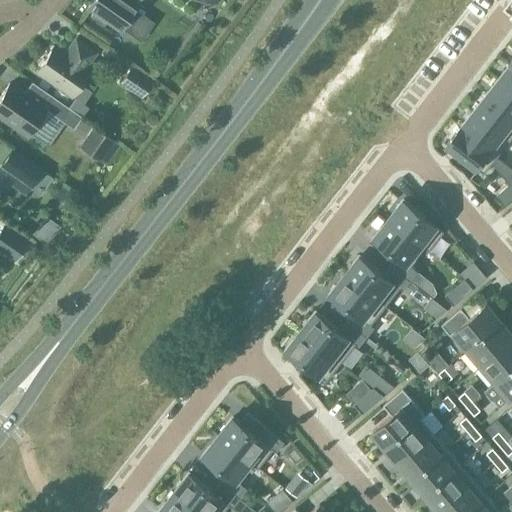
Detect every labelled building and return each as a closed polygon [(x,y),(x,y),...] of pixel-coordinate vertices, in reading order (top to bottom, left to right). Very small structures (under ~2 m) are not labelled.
[(120,32),(123,28),(141,40),(153,23),(135,11),(137,7),(134,5),(137,0),(139,1),(139,0),(88,0),(88,1),(92,3),(88,9),(94,13),(91,16),(104,25),(106,22),(120,32)] [(84,69),(95,53),(76,39),(68,50),(71,52),(67,57),(54,47),(37,72),(72,96),(89,72),(84,69)] [(511,65),(499,80),(511,90),(511,64),(511,65)] [(154,82),(131,67),(119,83),(142,99),(154,82)] [(511,90),(499,80),(486,96),(511,116),(511,90)] [(0,117),(28,137),(46,110),(10,84),(0,97),(0,117)] [(511,116),(486,96),(473,112),(510,141),(511,138),(511,116)] [(75,99),(69,108),(82,117),(83,117),(89,108),(83,104),(75,99)] [(73,129),(82,117),(69,108),(58,100),(50,113),(73,129)] [(461,127),(461,128),(498,157),(510,141),(473,112),(461,127)] [(461,127),(447,145),(484,174),(498,157),(461,128),(461,127)] [(100,161),(114,141),(94,128),(80,147),(100,161)] [(1,167),(30,187),(42,171),(12,150),(1,167)] [(403,200),(389,219),(426,247),(425,248),(429,251),(444,232),(403,200)] [(46,218),(37,230),(34,234),(47,244),(59,228),(54,225),(50,222),(46,218)] [(389,219),(374,237),(398,256),(391,265),(411,281),(418,272),(411,266),(425,248),(426,247),(389,219)] [(26,243),(15,235),(3,251),(15,260),(26,243)] [(360,256),(345,274),(386,306),(400,288),(403,291),(407,286),(411,281),(391,265),(383,274),(360,256)] [(345,274),(330,293),(354,312),(347,321),(367,337),(375,328),(371,325),(386,306),(345,274)] [(465,279),(445,295),(454,305),(474,288),(465,279)] [(411,281),(407,286),(415,292),(419,287),(411,281)] [(442,325),(465,352),(501,322),(495,315),(496,314),(495,312),(494,313),(486,305),(470,318),(462,308),(442,325)] [(316,312),(301,330),(342,362),(356,344),(360,346),(367,337),(347,321),(339,330),(316,312)] [(511,340),(511,334),(508,330),(509,329),(508,328),(506,328),(501,322),(465,352),(466,353),(470,349),(483,365),(511,340)] [(301,330),(286,349),(327,381),(342,362),(301,330)] [(493,385),(511,368),(511,340),(483,365),(496,381),(493,384),(493,385)] [(428,365),(418,352),(410,359),(421,371),(428,365)] [(439,374),(447,383),(453,378),(445,368),(439,374)] [(511,368),(493,385),(508,402),(511,398),(511,368)] [(393,387),(379,375),(372,385),(384,394),(393,387)] [(374,387),(354,404),(362,414),(384,396),(374,387)] [(381,441),(387,447),(422,418),(422,419),(426,415),(404,389),(384,405),(392,415),(373,431),(380,439),(379,440),(380,442),(381,441)] [(459,397),(467,407),(473,401),(466,392),(459,397)] [(442,401),(450,410),(456,405),(448,396),(442,401)] [(481,411),(473,401),(467,407),(475,416),(481,411)] [(233,417),(218,436),(252,462),(251,463),(259,469),(273,449),(277,452),(285,442),(264,426),(257,436),(233,417)] [(394,456),(400,463),(428,440),(428,441),(436,434),(422,419),(422,418),(387,447),(393,454),(392,455),(393,457),(394,456)] [(475,427),(467,418),(461,423),(468,432),(475,427)] [(483,436),(475,427),(468,432),(476,441),(483,436)] [(507,441),(499,432),(493,437),(501,447),(507,441)] [(218,436),(204,454),(227,473),(220,482),(241,498),(248,489),(237,480),(251,463),(252,462),(218,436)] [(408,472),(413,479),(441,455),(440,455),(428,441),(428,440),(400,463),(406,470),(405,471),(407,473),(408,472)] [(511,453),(511,446),(507,441),(501,447),(509,456),(511,453)] [(421,487),(427,494),(461,465),(448,449),(440,455),(441,455),(413,479),(419,485),(418,486),(420,488),(421,487)] [(501,458),(493,449),(487,454),(495,463),(501,458)] [(509,467),(501,458),(495,463),(503,472),(509,467)] [(461,465),(427,494),(432,501),(431,502),(433,504),(434,503),(440,510),(475,480),(461,465)] [(297,472),(284,488),(297,497),(312,484),(297,472)] [(189,473),(175,492),(200,511),(224,511),(230,505),(233,508),(241,498),(220,482),(213,492),(189,473)] [(475,480),(440,510),(441,511),(468,511),(488,496),(475,480)] [(282,489),(266,501),(274,511),(277,511),(292,501),(282,489)] [(200,511),(175,492),(160,510),(161,511),(200,511)] [(468,511),(500,511),(501,511),(500,511),(488,496),(468,511)]
